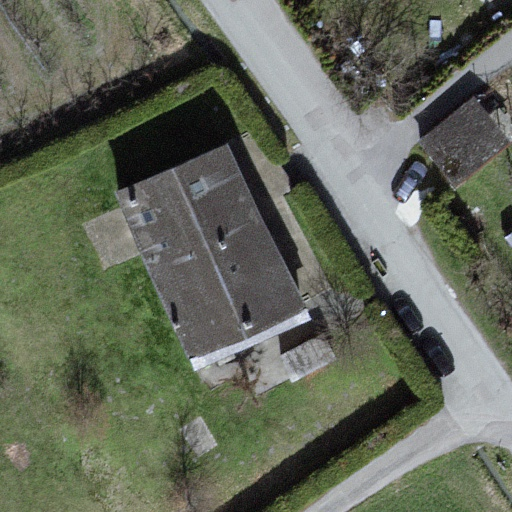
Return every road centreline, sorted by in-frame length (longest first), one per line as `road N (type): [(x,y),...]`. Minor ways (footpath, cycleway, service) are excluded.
road 1 (unclassified): [(494,400),(229,0)]
road 2 (unclassified): [(494,400),(324,511)]
